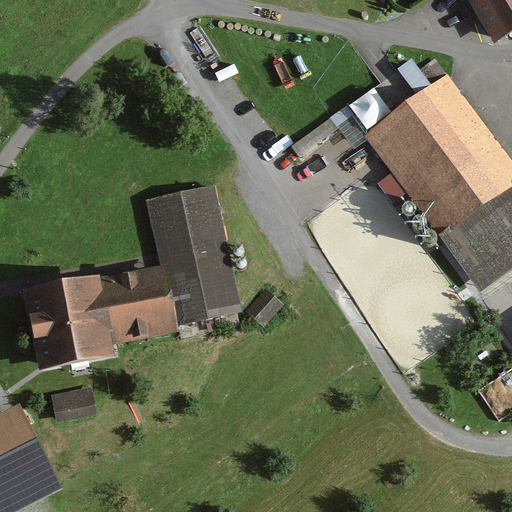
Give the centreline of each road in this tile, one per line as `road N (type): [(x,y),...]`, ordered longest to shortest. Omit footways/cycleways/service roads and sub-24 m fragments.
road 1 (track): [(511,446),(464,444),(423,425),(191,79),(161,12)]
road 2 (unclassified): [(161,12),(297,18),(511,55)]
road 3 (unclassified): [(0,164),(114,32),(161,12)]
